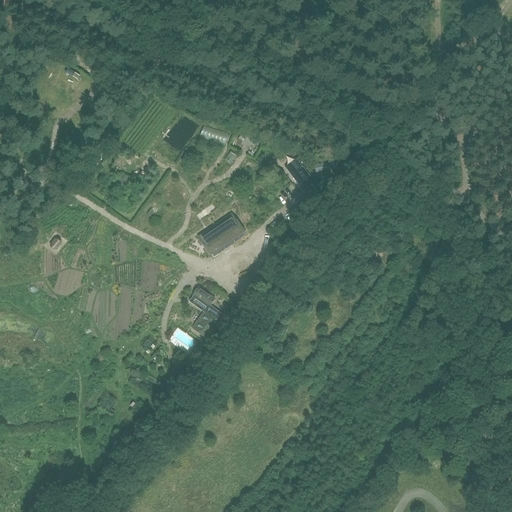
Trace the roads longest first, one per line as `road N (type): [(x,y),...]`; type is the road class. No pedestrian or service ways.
road 1 (unclassified): [(457,198),(329,103),(171,38)]
road 2 (unclassified): [(457,198),(466,147),(511,78)]
road 3 (unknown): [(171,38),(140,36),(54,0)]
